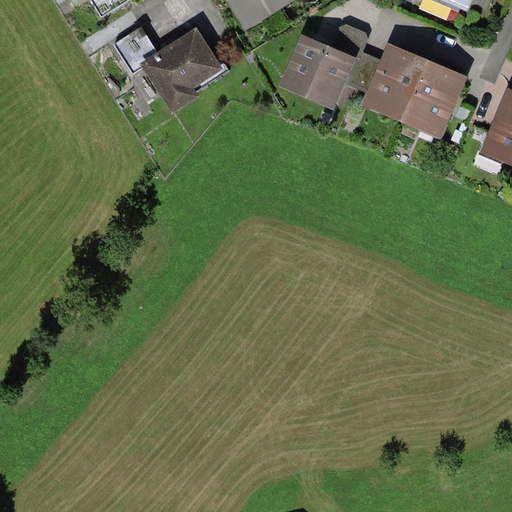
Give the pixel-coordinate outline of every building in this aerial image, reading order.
[(91,0),(102,16),(127,0),(91,0)] [(235,0),(241,9),(238,16),(243,24),(250,25),(256,21),(258,14),(280,0),(235,0)] [(468,0),(445,0),(465,8),(468,0)] [(160,57),(157,53),(141,27),(114,45),(133,74),(144,67),(160,57)] [(214,61),(195,32),(180,43),(178,40),(157,53),(160,57),(144,67),(172,110),(194,96),(193,94),(228,71),(220,58),(214,61)] [(349,61),(305,42),(286,84),(331,103),(349,61)] [(425,66),(390,52),(372,95),(380,99),(384,109),(403,116),(425,66)] [(459,81),(425,66),(403,116),(422,125),(432,121),(440,125),(459,81)] [(511,96),(510,96),(487,149),(511,159),(511,96)]
